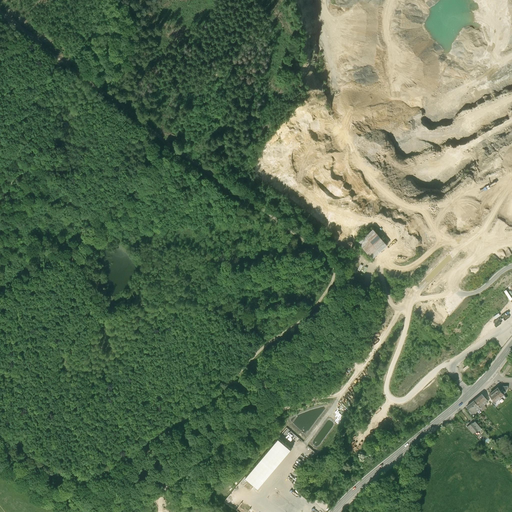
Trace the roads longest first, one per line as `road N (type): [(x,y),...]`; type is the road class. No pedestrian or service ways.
road 1 (track): [(0,14),(323,254),(333,271),(307,315),(204,407),(92,475),(71,477),(0,432)]
road 2 (track): [(152,499),(194,459),(267,416),(340,393),(356,370),(354,343)]
road 3 (secondary): [(488,376),(335,511)]
road 4 (track): [(137,511),(152,499),(220,493),(298,507)]
road 5 (track): [(60,60),(19,134),(15,173),(0,196)]
road 6 (track): [(0,292),(113,236)]
